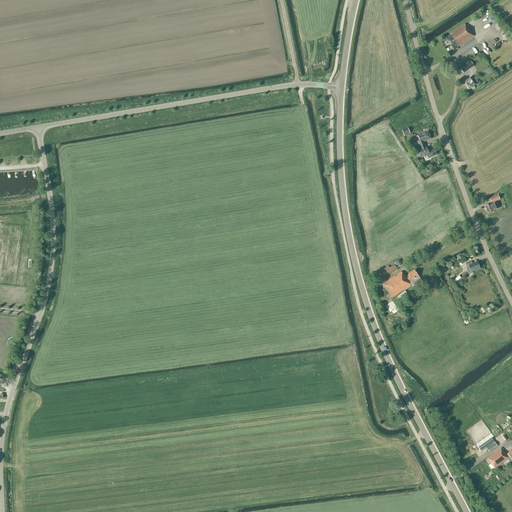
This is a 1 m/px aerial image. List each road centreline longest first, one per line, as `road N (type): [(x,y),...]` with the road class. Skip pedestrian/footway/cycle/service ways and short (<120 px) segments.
road 1 (secondary): [(466,511),(400,387),(360,285),(342,193),(341,87)]
road 2 (unclassified): [(511,303),(463,193),(404,0)]
road 3 (tertiary): [(38,127),(278,86),(341,87)]
road 4 (tertiary): [(13,385),(51,269),(38,127)]
